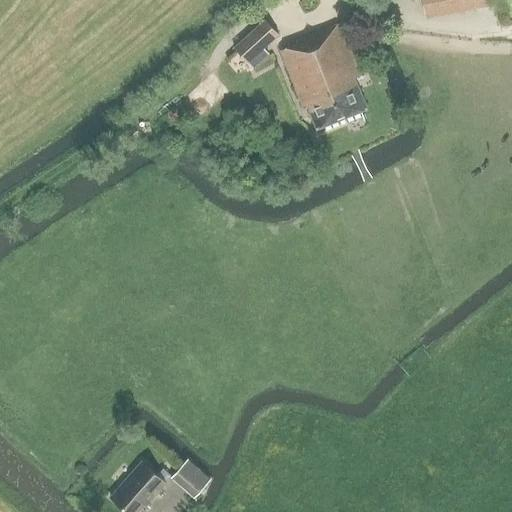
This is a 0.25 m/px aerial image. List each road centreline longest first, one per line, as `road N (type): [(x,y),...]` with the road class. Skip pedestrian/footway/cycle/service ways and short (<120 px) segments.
road 1 (track): [(0,210),(200,78),(258,13),(286,4)]
road 2 (track): [(511,32),(453,31),(330,4)]
